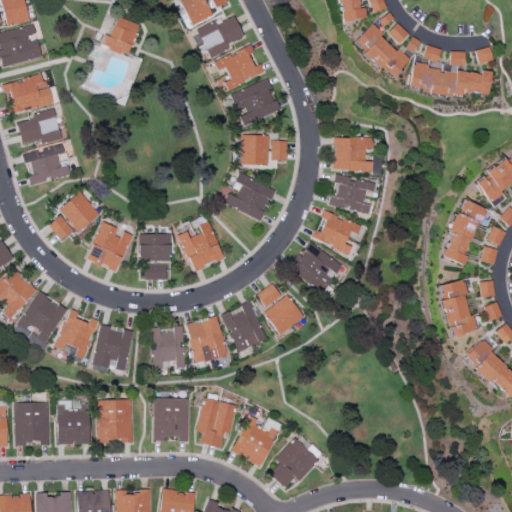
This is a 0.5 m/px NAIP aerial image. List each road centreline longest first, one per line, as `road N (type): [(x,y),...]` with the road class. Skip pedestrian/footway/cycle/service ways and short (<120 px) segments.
road 1 (residential): [(0,171),(32,251),(56,275),(100,298),(170,306),(236,283),(268,256),(292,215),(308,139),(301,104),(248,0)]
road 2 (residential): [(0,473),(203,471),(252,493),(268,511)]
road 3 (residential): [(444,511),(406,496),(358,491),(285,511)]
